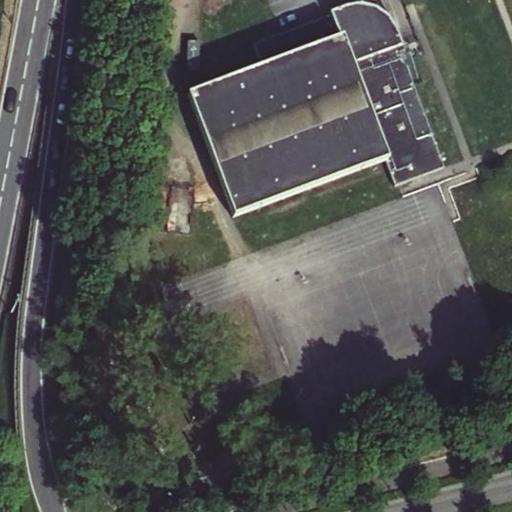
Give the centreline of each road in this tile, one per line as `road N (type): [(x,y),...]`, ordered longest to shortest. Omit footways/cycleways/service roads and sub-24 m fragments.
road 1 (primary): [(53,511),(34,432),(32,345),(76,0)]
road 2 (trunk): [(0,209),(38,0)]
